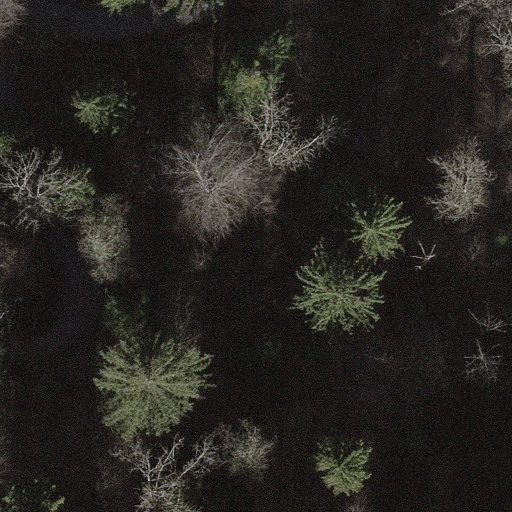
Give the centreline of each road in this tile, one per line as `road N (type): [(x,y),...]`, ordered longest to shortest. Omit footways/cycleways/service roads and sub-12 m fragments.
road 1 (track): [(0,99),(80,306),(54,340),(0,349)]
road 2 (track): [(213,0),(88,28),(17,0)]
